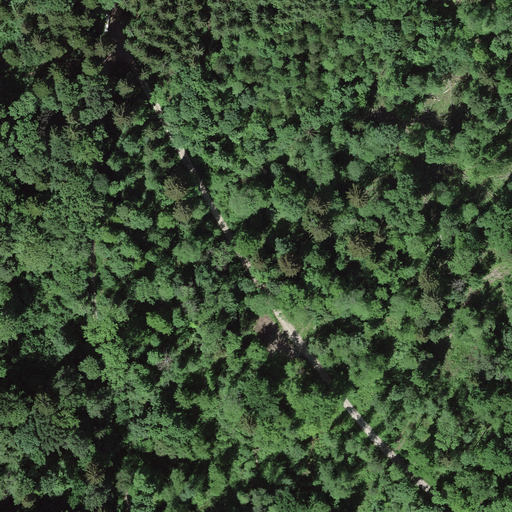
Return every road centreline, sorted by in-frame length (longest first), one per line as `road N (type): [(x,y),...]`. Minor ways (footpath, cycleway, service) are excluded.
road 1 (track): [(456,511),(383,448),(284,323),(114,36)]
road 2 (track): [(114,36),(94,168),(93,300),(128,511)]
